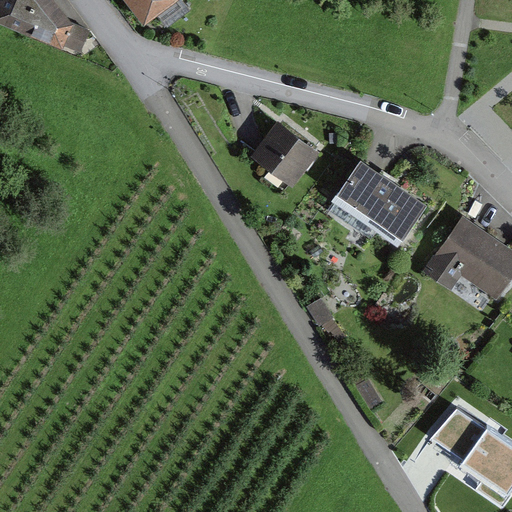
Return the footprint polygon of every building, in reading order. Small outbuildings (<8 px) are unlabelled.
[(3,0),(0,7),(0,17),(79,51),(86,27),(63,0),(3,0)] [(126,0),(145,25),(178,0),(126,0)] [(319,154),(279,124),(263,145),(254,157),(294,187),(319,154)] [(376,172),(361,162),(334,202),(401,246),(428,207),(376,172)] [(511,278),(511,241),(462,208),(424,267),(451,285),(461,271),(500,297),(511,278)] [(511,488),(511,440),(456,408),(432,439),(487,476),(478,488),(502,504),(511,488)]
